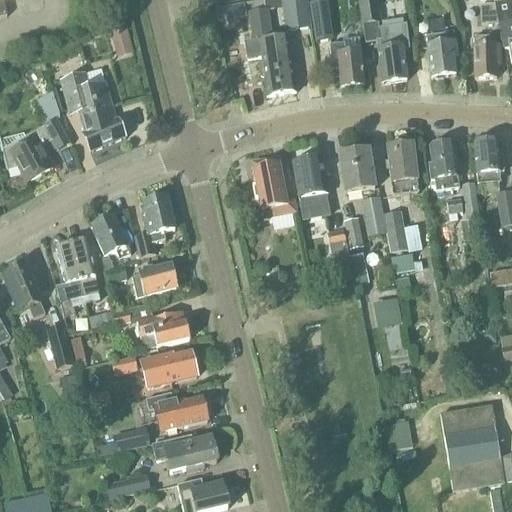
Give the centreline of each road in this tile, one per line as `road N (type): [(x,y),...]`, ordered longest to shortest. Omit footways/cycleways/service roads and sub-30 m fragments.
road 1 (residential): [(278,511),(191,152)]
road 2 (residential): [(191,152),(302,124),(381,117),(511,122)]
road 3 (residential): [(0,243),(103,187),(191,152)]
road 4 (residential): [(191,152),(155,0)]
